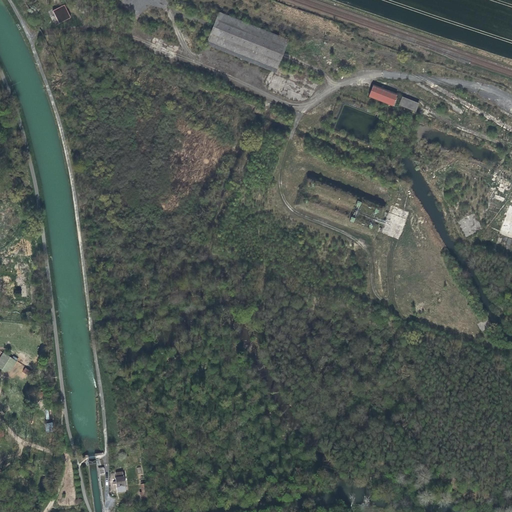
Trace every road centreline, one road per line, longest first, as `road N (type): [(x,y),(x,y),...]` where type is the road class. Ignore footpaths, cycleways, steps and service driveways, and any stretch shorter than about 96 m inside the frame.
road 1 (track): [(78,466),(105,454),(72,175),(45,73),(8,0)]
road 2 (track): [(304,106),(280,169),(282,196),(296,212),(368,249),(383,299),(391,296),(394,241)]
